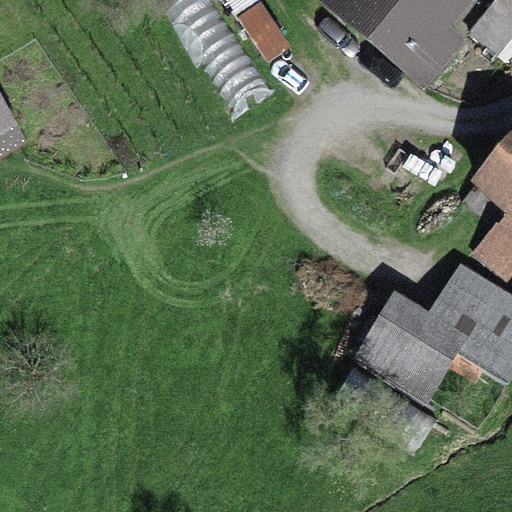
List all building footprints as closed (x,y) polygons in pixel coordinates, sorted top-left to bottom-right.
[(190,0),(253,102),(280,86),(227,0),(190,0)] [(332,0),(320,14),(424,102),(468,51),(454,38),(484,3),(479,0),(332,0)] [(511,0),(500,0),(468,38),(497,62),(511,44),(511,0)] [(0,172),(30,156),(0,102),(0,172)] [(511,147),(472,194),(505,221),(473,258),(507,287),(511,281),(511,147)] [(511,389),(511,302),(460,271),(430,320),(395,299),(355,364),(429,410),(458,363),(509,394),(511,389)]
